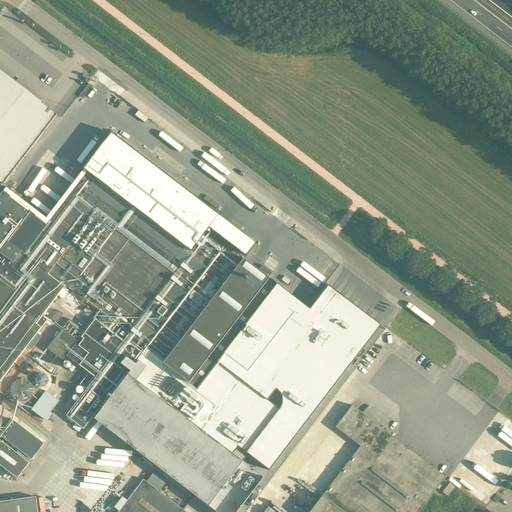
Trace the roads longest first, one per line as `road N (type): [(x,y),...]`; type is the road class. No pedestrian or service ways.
road 1 (tertiary): [(17,0),(511,379)]
road 2 (unknown): [(89,108),(248,236),(261,236),(288,207)]
